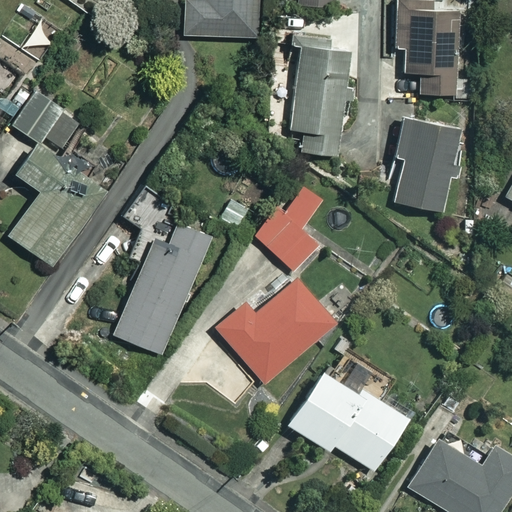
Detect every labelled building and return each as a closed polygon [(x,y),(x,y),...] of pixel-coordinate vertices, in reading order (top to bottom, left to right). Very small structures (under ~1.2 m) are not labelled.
[(253,0),(180,0),(180,34),(253,35),(253,0)] [(383,0),(383,7),(391,7),(391,46),(400,46),(399,70),(415,71),(415,91),(450,92),(452,0),(383,0)] [(335,47),(293,43),(286,127),(298,128),(296,149),(327,151),(335,47)] [(76,118),(33,88),(9,123),(31,138),(9,171),(34,187),(3,233),(49,263),(108,175),(60,142),(76,118)] [(451,125),(396,116),(390,154),(399,156),(391,201),(437,208),(451,125)] [(511,169),(497,194),(511,203),(511,169)] [(318,201),(298,182),(250,230),(288,267),(312,242),(295,225),(318,201)] [(160,349),(202,231),(149,213),(107,331),(160,349)] [(330,319),(290,274),(250,310),(240,299),(211,326),(261,381),(330,319)] [(350,387),(315,366),(282,421),(324,447),(327,442),(369,467),(402,413),(353,383),(350,387)] [(475,460),(435,436),(406,486),(449,511),(491,511),(511,477),(511,456),(486,441),(475,460)]
